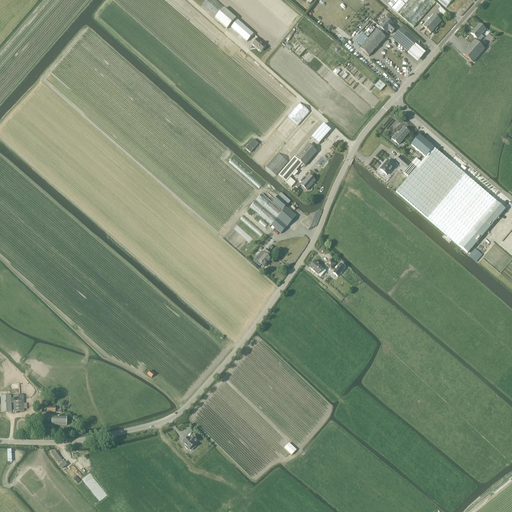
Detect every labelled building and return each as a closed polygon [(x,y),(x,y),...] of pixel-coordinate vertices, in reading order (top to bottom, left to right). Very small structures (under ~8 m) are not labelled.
[(432,0),(398,0),(392,8),(413,28),(435,3),(432,0)] [(215,19),(227,29),(236,19),(224,8),(215,19)] [(424,27),(431,34),(441,22),(434,16),(424,27)] [(379,27),(384,32),(386,33),(388,30),(389,31),(392,33),(396,29),(392,26),(393,25),(386,19),(379,27)] [(231,28),(247,42),(253,34),(237,21),(231,28)] [(481,35),(485,30),(479,24),(474,29),(474,30),(471,34),(477,39),(475,41),(474,40),(462,54),(472,63),(484,49),(478,43),(483,37),(481,35)] [(384,32),(379,27),(360,49),(369,57),(385,38),(382,35),(384,32)] [(392,39),(408,52),(414,46),(410,43),(414,39),(401,28),(392,39)] [(252,45),(261,52),(266,46),(258,39),(252,45)] [(414,46),(408,52),(407,54),(417,62),(425,53),(415,44),(414,46)] [(380,81),(374,86),(380,91),(385,86),(380,81)] [(331,130),(324,124),(323,125),(322,125),(311,138),(319,144),(331,130)] [(392,139),(398,145),(409,133),(404,128),(396,137),(395,136),(392,139)] [(439,153),(419,136),(411,146),(425,158),(422,161),(420,159),(422,156),(417,152),(413,157),(416,159),(412,163),(422,170),(439,153)] [(308,145),(298,157),(296,155),(278,176),(291,187),(295,182),(290,178),(302,164),(305,166),(317,152),(312,148),(314,146),(310,143),(309,145),(308,145)] [(422,170),(412,163),(403,174),(408,178),(396,192),(467,254),(505,210),(439,153),(422,170)] [(401,162),(406,167),(410,163),(400,154),(394,161),(399,165),(401,162)] [(451,163),(460,171),(465,166),(455,158),(451,163)] [(380,170),(386,175),(394,166),(388,161),(380,170)] [(301,185),(307,190),(315,181),(309,176),(301,185)] [(287,227),(296,216),(286,208),(282,212),(262,194),(250,208),(271,226),(271,225),(281,234),(287,227)] [(273,202),(282,210),(290,202),(280,194),(273,202)] [(265,252),(264,253),(262,251),(254,261),(260,266),(261,264),(264,267),(271,259),(265,253),(268,255),(271,253),(267,249),(265,252)] [(336,264),(330,259),(325,265),(331,270),(336,264)] [(326,271),(323,269),(315,261),(309,268),(318,275),(321,277),(326,271)] [(333,273),(338,277),(346,268),(341,263),(333,273)] [(1,396),(1,412),(12,412),(11,395),(1,396)] [(27,403),(24,404),(23,395),(13,396),(14,412),(24,411),(24,409),(27,409),(27,403)] [(67,425),(67,417),(52,416),(52,418),(45,418),(44,420),(44,430),(54,430),(54,425),(67,425)] [(183,442),(186,446),(185,447),(188,450),(189,449),(189,450),(195,445),(194,444),(198,441),(193,435),(189,439),(188,437),(183,442)] [(284,448),(291,455),(296,450),(289,443),(284,448)] [(51,453),(60,465),(63,463),(53,451),(51,453)]
